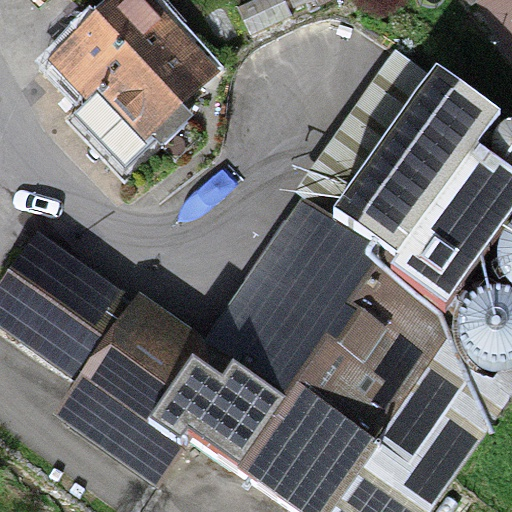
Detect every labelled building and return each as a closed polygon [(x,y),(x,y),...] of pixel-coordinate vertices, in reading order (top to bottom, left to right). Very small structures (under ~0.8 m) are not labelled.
[(91,102),(74,118),(125,172),(155,143),(145,134),(207,75),(135,0),(131,0),(59,69),(91,102)] [(256,0),(237,9),(250,37),(292,18),(283,0),(256,0)] [(291,0),(296,9),(314,0),(319,0),(320,3),(326,0),(291,0)] [(511,0),(474,0),(504,49),(511,43),(511,0)] [(317,252),(380,293),(478,156),(500,125),(436,80),(317,252)] [(511,223),(511,180),(478,156),(380,293),(445,336),(455,321),(447,316),(511,223)] [(0,298),(0,325),(90,389),(132,325),(134,322),(114,308),(120,299),(40,242),(0,298)] [(317,252),(223,388),(227,468),(291,511),(327,511),(445,336),(380,293),(317,252)] [(223,388),(132,325),(90,389),(66,425),(156,488),(188,441),(227,468),(223,388)] [(461,346),(445,336),(327,511),(428,511),(511,391),(511,369),(506,371),(501,372),(495,373),(489,372),(484,371),(478,368),(473,365),(469,361),(466,357),(463,351),(461,346)]
